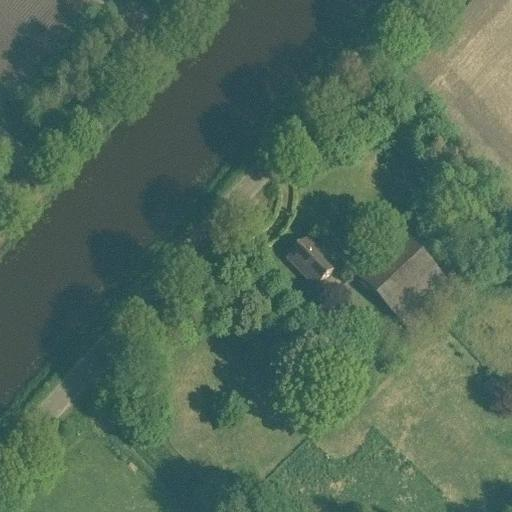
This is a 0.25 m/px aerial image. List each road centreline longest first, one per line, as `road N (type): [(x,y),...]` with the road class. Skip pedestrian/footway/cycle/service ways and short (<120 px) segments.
road 1 (tertiary): [(0,470),(417,0)]
road 2 (unclassified): [(0,210),(187,0)]
